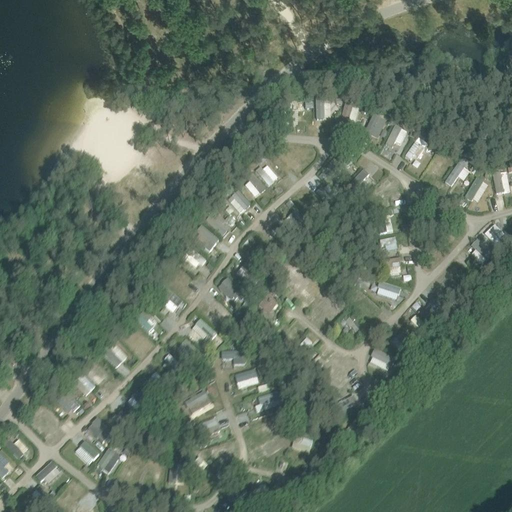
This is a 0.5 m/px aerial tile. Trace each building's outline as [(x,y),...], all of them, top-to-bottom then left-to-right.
[(316,99),(317,120),(331,120),(330,99),(316,99)] [(346,104),(340,125),(354,128),(360,108),(346,104)] [(395,143),(401,146),(407,132),(394,127),(386,146),(393,149),(395,143)] [(418,168),(421,164),(416,161),(428,145),(419,138),(404,158),(418,168)] [(277,163),(288,174),(298,163),(287,152),(277,163)] [(433,154),(426,174),(433,177),(437,165),(445,168),(448,160),(433,154)] [(327,169),(337,178),(349,166),(339,156),(327,169)] [(254,163),(250,166),(253,171),(258,168),(254,163)] [(375,190),(387,178),(376,168),(365,180),(375,190)] [(496,195),(510,192),(506,172),(492,175),(496,195)] [(256,178),(245,187),(255,199),(266,190),(256,178)] [(343,178),(340,182),(346,187),(349,183),(343,178)] [(385,198),(396,187),(387,179),(376,190),(385,198)] [(466,196),(477,204),(489,187),(477,179),(466,196)] [(328,185),(317,193),(325,202),(335,194),(328,185)] [(345,191),(341,196),(346,201),(350,196),(345,191)] [(231,205),(240,215),(250,206),(241,195),(231,205)] [(314,197),(305,206),(317,219),(326,210),(314,197)] [(285,221),(299,236),(309,227),(295,211),(285,221)] [(229,231),(214,217),(207,223),(222,238),(229,231)] [(229,218),(225,223),(232,227),(235,222),(229,218)] [(495,225),(484,235),(499,250),(510,241),(495,225)] [(209,253),(219,242),(205,228),(195,239),(209,253)] [(385,253),(398,250),(395,238),(382,241),(385,253)] [(478,241),(468,252),(482,266),(493,254),(478,241)] [(251,257),(260,261),(266,249),(257,245),(251,257)] [(494,260),(490,264),(495,269),(499,264),(494,260)] [(387,275),(400,275),(401,261),(387,261),(387,275)] [(243,281),(255,271),(247,263),(236,273),(243,281)] [(470,268),(462,278),(475,290),(484,281),(470,268)] [(182,275),(181,283),(189,284),(190,276),(182,275)] [(218,288),(230,301),(240,292),(228,279),(218,288)] [(310,282),(300,292),(309,302),(320,292),(310,282)] [(380,282),(377,295),(397,301),(401,289),(380,282)] [(451,282),(442,293),(454,303),(463,292),(451,282)] [(255,290),(250,295),(254,299),(259,294),(255,290)] [(174,314),(183,303),(172,294),(163,305),(174,314)] [(334,320),(341,316),(332,300),(320,306),(324,313),(329,311),(334,320)] [(435,301),(428,308),(436,316),(443,308),(435,301)] [(358,331),(363,329),(355,315),(350,318),(358,331)] [(212,341),(217,335),(201,320),(196,325),(212,341)] [(455,323),(450,327),(454,331),(459,327),(455,323)] [(220,325),(216,330),(221,335),(225,330),(220,325)] [(276,345),(286,354),(298,340),(289,331),(276,345)] [(405,334),(394,339),(400,351),(411,346),(405,334)] [(142,335),(130,335),(130,350),(142,351),(142,335)] [(273,336),(269,341),(273,345),(277,340),(273,336)] [(191,355),(196,350),(186,340),(181,345),(191,355)] [(118,348),(107,358),(117,368),(128,358),(118,348)] [(370,366),(390,373),(395,358),(374,351),(370,366)] [(245,352),(222,352),(222,360),(245,360),(245,352)] [(171,356),(162,364),(173,376),(182,368),(171,356)] [(98,384),(108,376),(100,366),(90,375),(98,384)] [(155,374),(151,378),(163,391),(167,386),(155,374)] [(342,378),(328,385),(334,399),(348,393),(342,378)] [(78,390),(87,397),(95,386),(86,379),(78,390)] [(204,391),(182,405),(191,419),(213,406),(204,391)] [(138,392),(128,401),(139,413),(144,408),(141,405),(146,400),(138,392)] [(261,407),(280,400),(278,392),(258,399),(261,407)] [(60,403),(70,415),(80,406),(70,394),(60,403)] [(48,408),(37,417),(51,431),(61,422),(48,408)] [(122,408),(112,416),(122,427),(131,419),(122,408)] [(217,420),(196,426),(200,441),(221,436),(217,420)] [(279,436),(261,446),(267,457),(285,447),(279,436)] [(296,437),(295,446),(312,449),(313,441),(296,437)] [(19,460),(29,450),(19,439),(8,449),(19,460)] [(85,441),(75,452),(90,466),(100,455),(85,441)] [(219,455),(220,460),(238,455),(234,442),(212,448),(215,456),(219,455)] [(111,449),(97,466),(109,474),(122,458),(111,449)] [(200,475),(208,465),(199,458),(191,468),(200,475)] [(130,481),(138,465),(127,459),(119,476),(130,481)] [(48,486),(62,472),(52,462),(38,476),(48,486)] [(169,493),(177,493),(177,487),(183,487),(184,466),(170,465),(169,493)] [(149,467),(145,485),(157,487),(161,470),(149,467)] [(72,479),(68,485),(72,489),(77,483),(72,479)] [(252,489),(258,505),(271,500),(265,484),(252,489)] [(42,486),(38,489),(46,496),(49,493),(42,486)] [(36,491),(32,495),(45,508),(49,504),(36,491)] [(56,511),(61,511),(75,500),(69,493),(53,508),(56,511)]
